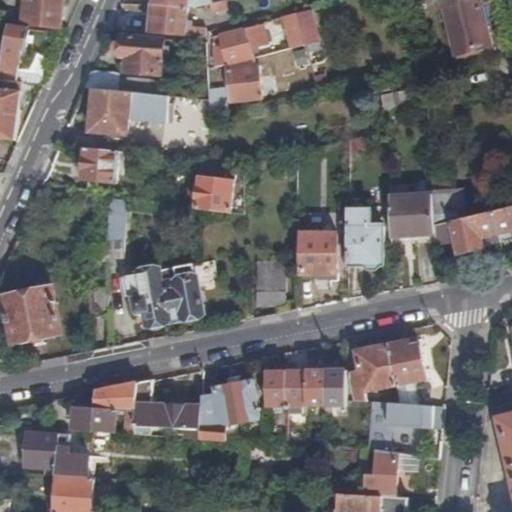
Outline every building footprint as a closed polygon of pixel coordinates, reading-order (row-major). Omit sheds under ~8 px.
[(26,0),(24,23),(63,27),(65,0),(26,0)] [(481,0),(442,0),(444,7),(448,6),(459,53),(492,44),(481,0)] [(155,5),(152,33),(208,38),(207,32),(207,28),(188,26),(190,7),(155,5)] [(306,46),(298,14),(283,18),(291,50),(296,48),(306,46)] [(221,35),(224,47),(229,63),(255,57),(253,48),(269,44),(263,24),(221,35)] [(0,80),(25,83),(45,84),(50,72),(19,71),(23,49),(28,50),(32,30),(10,26),(7,44),(5,54),(0,80)] [(163,75),(167,40),(125,36),(123,57),(130,58),(129,72),(163,75)] [(302,67),(311,65),(306,46),(296,48),(302,67)] [(216,48),(217,68),(228,65),(229,63),(224,47),(216,48)] [(255,58),(228,65),(232,101),(263,97),(261,66),(257,66),(255,58)] [(93,72),(86,88),(96,89),(150,94),(151,80),(121,78),(119,76),(115,74),(93,72)] [(0,138),(18,140),(25,83),(0,80),(0,138)] [(150,94),(96,89),(92,131),(129,135),(130,119),(168,123),(170,96),(150,94)] [(385,116),(411,110),(407,91),(382,96),(385,116)] [(210,97),(210,100),(209,115),(226,111),(224,96),(210,97)] [(263,97),(232,101),(233,108),(264,101),(263,97)] [(118,182),(121,151),(87,148),(86,167),(85,172),(85,179),(118,182)] [(200,209),(232,213),(235,181),(202,177),(200,209)] [(434,194),(434,188),(419,189),(418,182),(391,183),(391,195),(434,194)] [(440,184),(434,184),(434,188),(434,194),(437,225),(466,219),(464,191),(462,192),(461,189),(441,190),(440,184)] [(437,225),(434,194),(391,195),(393,235),(405,234),(413,234),(437,233),(437,225)] [(129,201),(112,198),(108,236),(109,267),(126,266),(125,236),(129,201)] [(511,207),(496,212),(500,233),(511,230),(511,207)] [(349,210),(349,265),(385,265),(384,226),(371,225),(370,210),(350,210),(349,210)] [(496,212),(466,219),(437,225),(437,233),(438,241),(438,246),(458,242),(461,254),(485,249),(484,244),(502,240),(500,233),(496,212)] [(339,233),(303,233),(303,274),(339,274),(339,233)] [(413,242),(438,241),(437,233),(413,234),(413,242)] [(393,235),(393,243),(406,243),(405,234),(393,235)] [(289,262),(259,261),(260,306),(288,305),(289,262)] [(167,284),(173,320),(205,313),(196,264),(162,270),(164,285),(167,284)] [(151,324),(173,320),(167,284),(164,285),(162,270),(125,277),(128,297),(136,296),(136,301),(146,299),(151,324)] [(92,318),(111,317),(110,287),(91,287),(92,318)] [(54,288),(5,297),(14,342),(63,333),(54,288)] [(412,344),(392,348),(400,388),(418,384),(429,382),(422,347),(412,348),(412,344)] [(392,348),(391,348),(360,354),(363,373),(355,375),(353,381),(357,404),(369,404),(368,395),(398,388),(400,388),(392,348)] [(289,409),(289,368),(277,369),(277,374),(269,374),(269,409),(289,409)] [(309,408),(309,374),(300,374),(300,368),(289,368),(289,409),(309,408)] [(329,408),(328,368),(318,368),(318,373),(309,374),(309,408),(329,408)] [(349,403),(349,373),(340,373),(340,368),(328,368),(329,408),(349,408),(349,403)] [(156,408),(156,382),(141,385),(138,413),(138,430),(141,429),(142,434),(153,435),(155,430),(184,430),(185,435),(190,436),(190,440),(204,441),(204,409),(156,408)] [(219,402),(204,405),(204,409),(204,441),(229,443),(230,427),(264,421),(256,382),(216,390),(219,402)] [(418,384),(400,388),(398,388),(399,393),(400,393),(406,392),(406,391),(419,392),(418,384)] [(138,413),(141,385),(100,393),(100,411),(119,412),(138,413)] [(402,406),(432,408),(433,392),(419,392),(406,391),(406,392),(400,393),(399,393),(402,406)] [(435,431),(437,409),(432,408),(402,406),(395,406),(375,405),(371,452),(381,453),(389,454),(390,428),(435,431)] [(119,412),(100,411),(78,409),(77,433),(118,436),(119,412)] [(138,430),(138,413),(119,412),(118,436),(137,437),(138,430)] [(511,416),(501,419),(511,467),(511,416)] [(59,472),(59,477),(91,480),(92,458),(72,456),(74,436),(31,433),(28,470),(59,472)] [(330,449),(330,441),(310,440),(310,448),(330,449)] [(420,473),(421,458),(389,454),(381,453),(379,478),(369,477),(367,498),(399,499),(400,472),(420,473)] [(91,480),(59,477),(56,511),(95,511),(96,480),(91,480)] [(136,499),(137,483),(119,482),(118,497),(136,499)] [(409,511),(410,500),(399,499),(367,498),(341,496),(339,511),(409,511)] [(12,511),(13,503),(0,501),(0,511),(12,511)]
